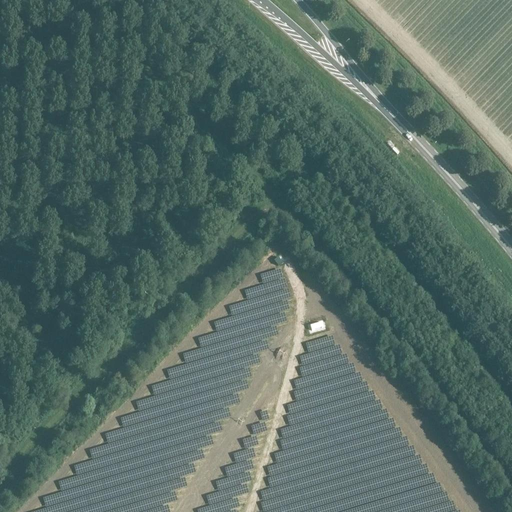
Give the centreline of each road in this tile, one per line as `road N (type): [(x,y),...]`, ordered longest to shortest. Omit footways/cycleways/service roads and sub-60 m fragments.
road 1 (track): [(0,473),(264,205),(281,207)]
road 2 (track): [(511,493),(281,207)]
road 3 (track): [(69,0),(273,194),(272,204)]
road 4 (secondary): [(511,249),(354,74)]
